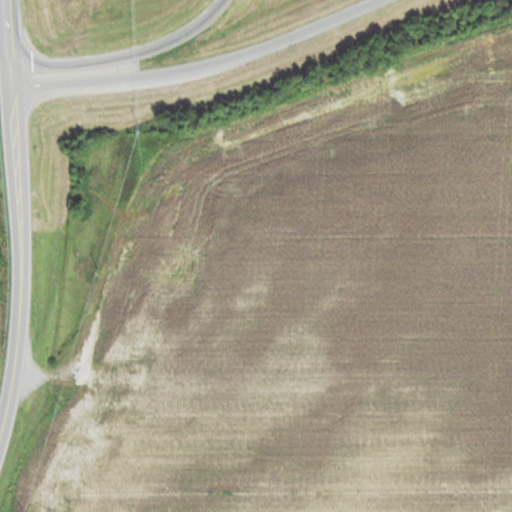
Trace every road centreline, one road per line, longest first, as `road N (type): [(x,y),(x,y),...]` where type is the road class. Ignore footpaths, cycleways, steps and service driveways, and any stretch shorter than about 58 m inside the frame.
road 1 (motorway): [(15,80),(41,88),(204,71),(388,0)]
road 2 (residential): [(23,290),(10,0)]
road 3 (motorway): [(225,0),(167,46),(115,62),(37,68),(15,80)]
road 4 (residential): [(0,440),(23,290)]
